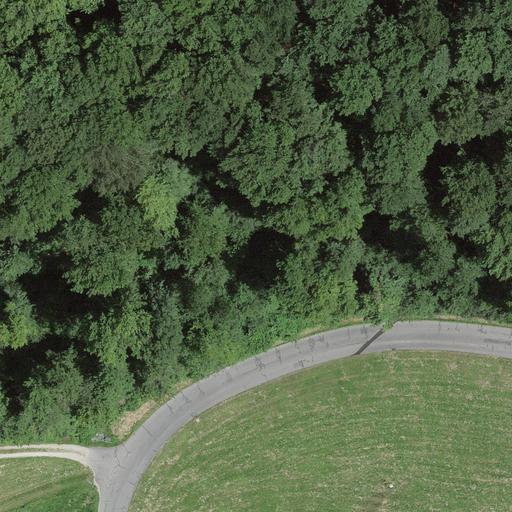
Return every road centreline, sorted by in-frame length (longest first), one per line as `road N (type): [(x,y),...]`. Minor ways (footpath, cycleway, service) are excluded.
road 1 (track): [(0,268),(161,227),(464,201),(511,208)]
road 2 (unclassified): [(112,511),(143,445),(169,417),(228,382),(362,339),(428,334),(511,344)]
road 3 (track): [(0,451),(63,450),(126,468)]
